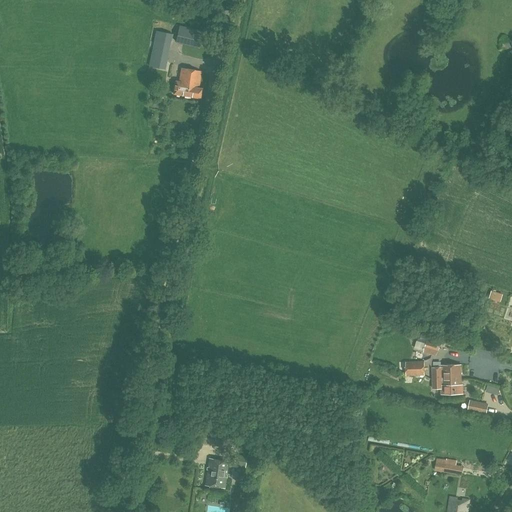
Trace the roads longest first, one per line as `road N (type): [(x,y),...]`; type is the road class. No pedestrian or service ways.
road 1 (track): [(120,511),(186,197)]
road 2 (unclassified): [(186,197),(230,0)]
